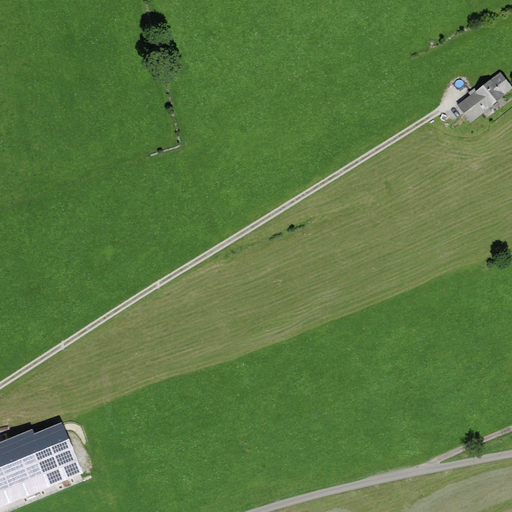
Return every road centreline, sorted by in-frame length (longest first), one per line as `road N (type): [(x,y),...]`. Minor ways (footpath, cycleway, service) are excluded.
road 1 (track): [(0,386),(439,112)]
road 2 (unclassified): [(258,511),(511,454)]
